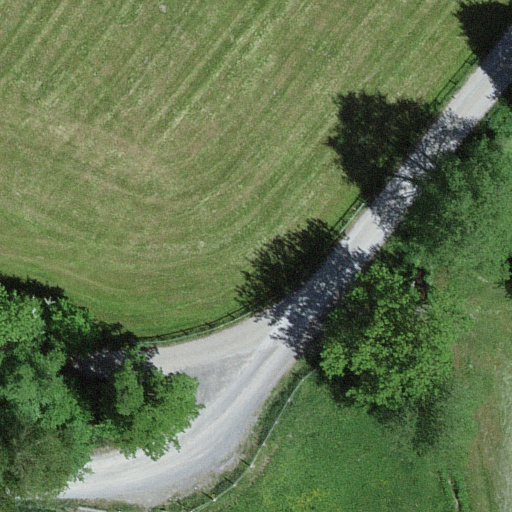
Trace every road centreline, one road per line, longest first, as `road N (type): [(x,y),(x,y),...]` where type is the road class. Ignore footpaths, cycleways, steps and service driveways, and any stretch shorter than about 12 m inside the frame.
road 1 (unclassified): [(511,45),(250,371)]
road 2 (track): [(250,371),(181,457),(84,491),(0,489)]
road 3 (track): [(250,371),(146,373),(0,357)]
